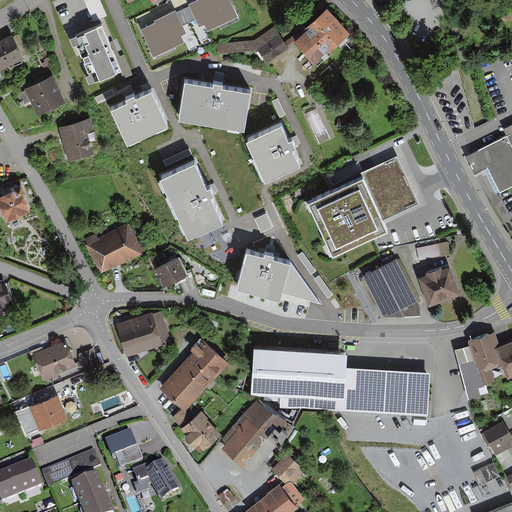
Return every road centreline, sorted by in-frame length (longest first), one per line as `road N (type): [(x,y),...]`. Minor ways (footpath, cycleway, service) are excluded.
road 1 (residential): [(511,304),(449,328),(342,331),(290,328),(188,301),(94,300)]
road 2 (residential): [(93,305),(222,511)]
road 3 (residential): [(0,117),(94,300)]
road 4 (primary): [(351,0),(397,56),(444,150)]
road 5 (primary): [(444,150),(511,271)]
